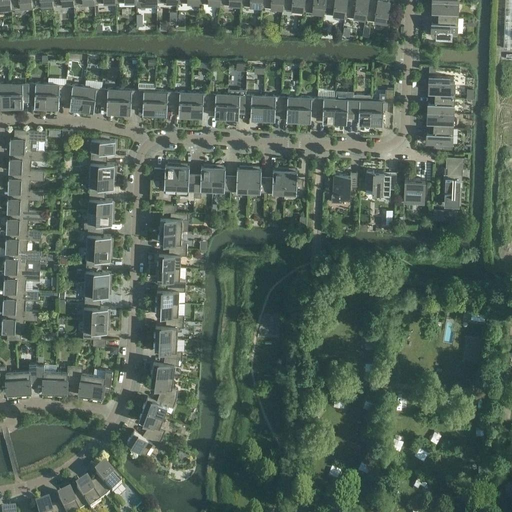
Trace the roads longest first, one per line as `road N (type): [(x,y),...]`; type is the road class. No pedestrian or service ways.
road 1 (residential): [(147,142),(356,151),(389,145),(401,135),(408,0)]
road 2 (residential): [(115,411),(128,383),(139,159),(147,142)]
road 3 (residential): [(0,120),(99,125),(147,142)]
road 4 (residential): [(19,488),(72,465),(115,411)]
